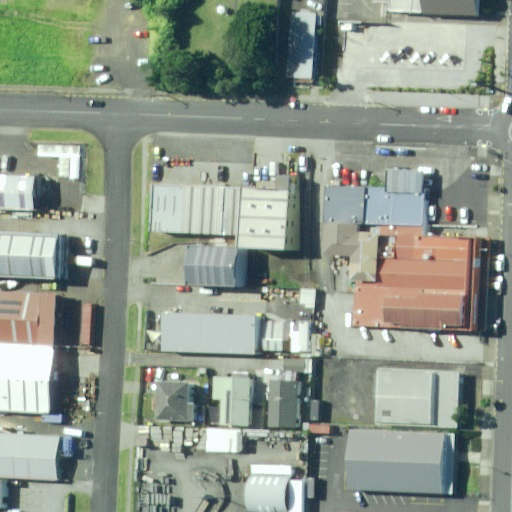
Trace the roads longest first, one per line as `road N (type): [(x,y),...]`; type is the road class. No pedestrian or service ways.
road 1 (residential): [(102,511),(119,114)]
road 2 (residential): [(119,114),(500,129)]
